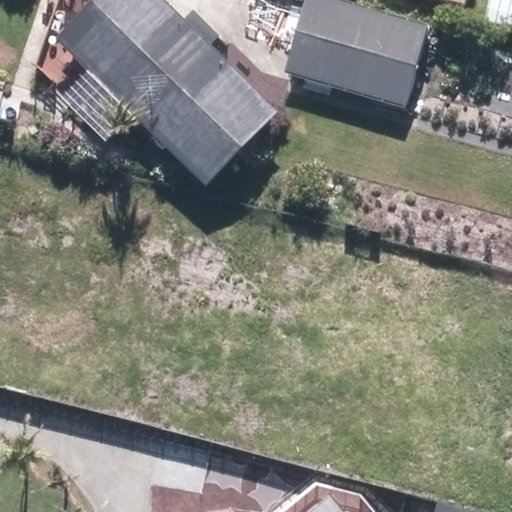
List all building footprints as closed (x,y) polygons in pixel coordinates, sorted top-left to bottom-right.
[(94,0),(50,47),(204,194),(275,119),(152,0),(94,0)] [(303,0),(282,79),(403,112),(425,31),(312,0),(303,0)] [(428,0),(463,9),(465,0),(428,0)] [(490,0),(485,25),(511,31),(511,3),(498,0),(490,0)] [(336,511),(327,501),(314,511),(336,511)]
